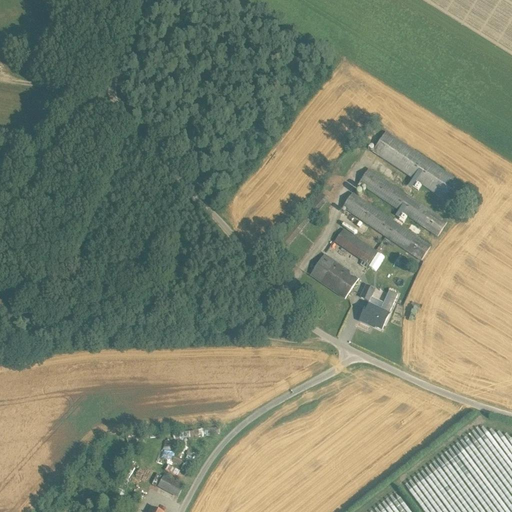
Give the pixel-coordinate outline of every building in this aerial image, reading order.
[(453,208),(467,187),(386,132),(372,153),(453,208)] [(437,238),(447,223),(369,170),(359,185),(437,238)] [(279,257),(328,200),(319,192),(270,249),(279,257)] [(420,262),(431,246),(354,194),(343,210),(420,262)] [(377,252),(344,230),(335,243),(368,266),(377,252)] [(360,278),(325,255),(310,276),(345,300),(360,278)] [(369,303),(375,289),(366,286),(360,299),(369,303)] [(389,314),(397,295),(389,291),(381,311),(367,305),(359,322),(370,327),(371,325),(382,331),(389,314)] [(178,432),(179,440),(210,436),(209,429),(178,432)] [(168,480),(163,487),(176,496),(181,488),(168,480)]
